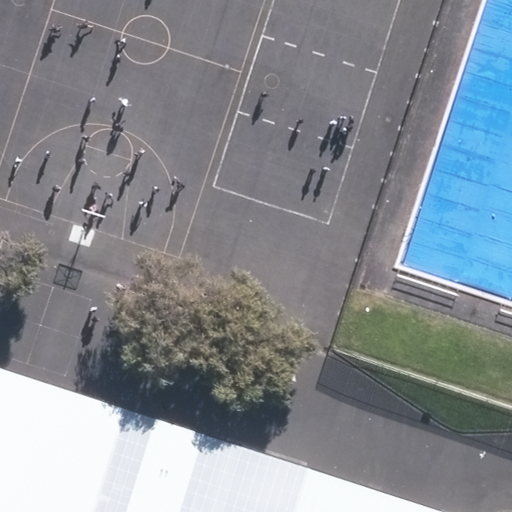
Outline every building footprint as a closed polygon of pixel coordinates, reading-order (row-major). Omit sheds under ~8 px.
[(0,404),(12,365),(0,361),(0,404)] [(0,404),(0,511),(102,511),(136,404),(12,365),(0,404)] [(298,511),(312,464),(136,404),(102,511),(298,511)] [(426,511),(429,502),(312,464),(298,511),(426,511)] [(461,511),(429,502),(426,511),(461,511)]
